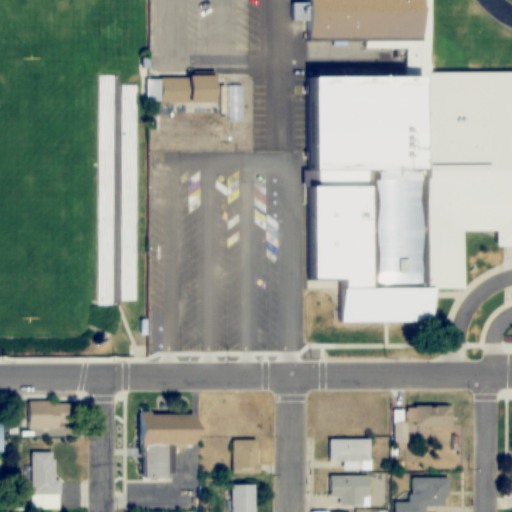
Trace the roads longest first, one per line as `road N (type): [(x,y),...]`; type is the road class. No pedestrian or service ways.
road 1 (residential): [(511,372),(0,372)]
road 2 (residential): [(487,511),(488,372)]
road 3 (residential): [(103,511),(102,372)]
road 4 (residential): [(294,511),(294,372)]
